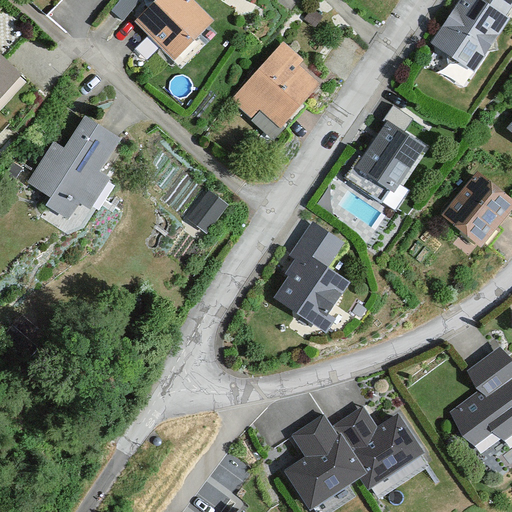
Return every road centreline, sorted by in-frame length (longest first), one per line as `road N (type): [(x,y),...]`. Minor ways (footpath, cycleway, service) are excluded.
road 1 (residential): [(422,0),(170,378)]
road 2 (residential): [(511,284),(443,326),(344,368),(207,388),(170,378)]
road 3 (residential): [(170,378),(89,511)]
